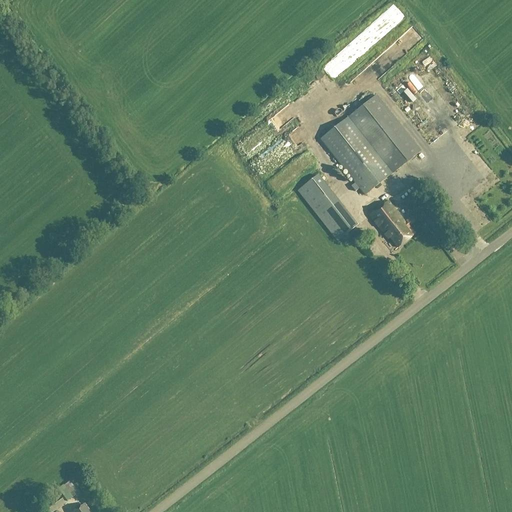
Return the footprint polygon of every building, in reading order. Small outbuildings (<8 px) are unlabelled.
[(411,43),(402,35),(392,46),(403,56),(421,36),(415,31),(409,37),(413,41),(411,43)] [(333,61),(349,77),(365,62),(349,45),(333,61)] [(362,86),(369,81),(364,74),(357,79),(362,86)] [(434,100),(447,120),(467,107),(448,77),(434,86),(430,81),(421,86),(432,102),(434,100)] [(392,174),(420,153),(375,97),(348,118),(392,174)] [(346,119),(320,140),(364,196),(390,175),(346,119)] [(317,176),(297,193),(336,242),(356,226),(317,176)] [(389,197),(404,187),(397,177),(382,186),(389,197)] [(285,191),(280,182),(274,185),(279,194),(285,191)] [(416,192),(401,205),(416,223),(431,211),(416,192)] [(383,234),(401,219),(387,202),(369,217),(383,234)] [(389,239),(397,249),(412,237),(402,225),(404,223),(401,219),(383,234),(388,240),(389,239)] [(66,485),(75,494),(80,489),(71,480),(66,485)] [(67,498),(73,495),(66,485),(61,488),(67,498)] [(58,496),(58,497),(42,509),(44,511),(53,511),(64,504),(58,496)]
